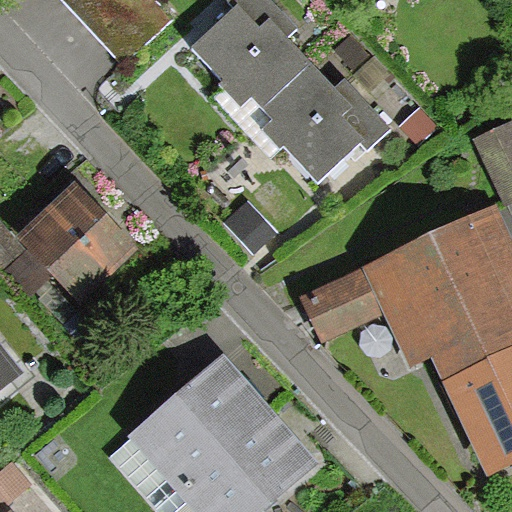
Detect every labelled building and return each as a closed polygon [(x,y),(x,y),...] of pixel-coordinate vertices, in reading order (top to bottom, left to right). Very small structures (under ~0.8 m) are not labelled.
[(56,0),(120,68),(174,18),(157,0),(56,0)] [(370,153),(393,129),(350,86),(340,96),(292,48),(304,36),(268,0),(246,0),(190,55),(224,89),(219,93),(240,114),(246,107),(271,132),(266,136),(318,189),(363,146),(370,153)] [(509,212),(511,210),(511,128),(478,145),(509,212)] [(0,220),(0,261),(35,297),(55,278),(84,307),(142,250),(110,217),(75,182),(18,238),(0,220)] [(255,207),(230,228),(265,270),(289,249),(255,207)] [(491,479),(511,469),(511,283),(505,269),(511,265),(511,250),(497,219),(304,310),(320,344),(384,314),(412,373),(435,362),(491,479)] [(0,390),(24,370),(0,340),(0,390)] [(262,511),(317,465),(224,359),(111,456),(159,511),(262,511)]
